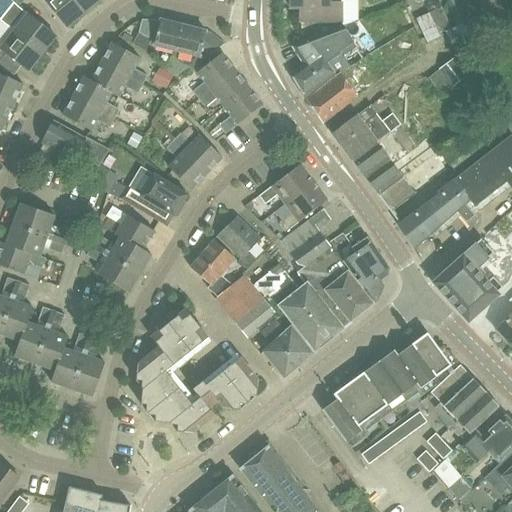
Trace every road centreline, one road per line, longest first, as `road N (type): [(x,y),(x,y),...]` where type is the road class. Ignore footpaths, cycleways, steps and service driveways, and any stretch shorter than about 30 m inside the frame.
road 1 (residential): [(0,184),(16,139),(64,58),(120,0)]
road 2 (tertiary): [(420,290),(298,124)]
road 3 (residential): [(168,259),(221,178),(298,124)]
road 4 (residential): [(284,402),(168,259)]
road 5 (tertiary): [(284,402),(420,290)]
road 6 (residential): [(105,412),(130,330),(168,259)]
road 7 (tertiary): [(157,501),(284,402)]
road 8 (tertiary): [(511,386),(420,290)]
road 9 (tertiary): [(298,124),(255,54),(255,12)]
